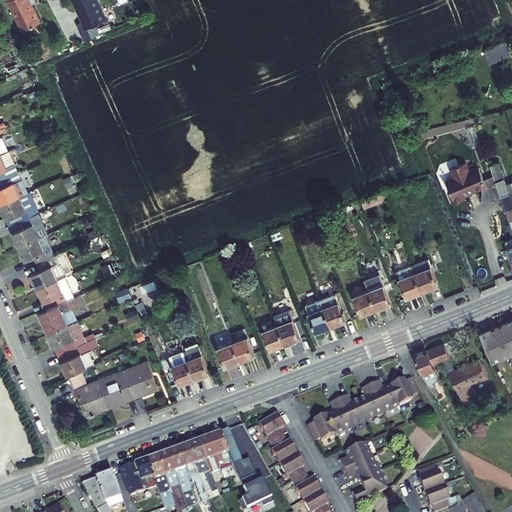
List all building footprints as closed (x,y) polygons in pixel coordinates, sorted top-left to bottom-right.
[(6,0),(8,2),(8,1),(23,31),(41,22),(32,4),(36,2),(34,0),(6,0)] [(96,35),(92,26),(107,19),(98,0),(73,0),(83,21),(78,23),(85,40),(96,35)] [(500,43),(506,57),(511,55),(505,41),(500,43)] [(500,43),(484,51),(490,64),(506,57),(500,43)] [(0,154),(1,154),(8,151),(2,137),(0,137),(0,154)] [(0,179),(18,172),(8,151),(1,154),(0,154),(0,179)] [(486,185),(495,182),(493,176),(484,179),(479,167),(469,171),(466,161),(451,167),(454,176),(446,179),(451,193),(449,194),(452,201),(464,197),(463,194),(480,188),(486,186),(486,185)] [(511,181),(505,184),(498,163),(489,166),(493,176),(495,182),(501,199),(505,210),(511,228),(511,181)] [(18,172),(0,179),(0,204),(0,205),(27,193),(18,172)] [(482,201),(501,199),(495,182),(486,185),(486,186),(480,188),(482,201)] [(361,199),(364,209),(387,202),(384,191),(361,199)] [(14,215),(18,222),(36,214),(27,193),(0,205),(6,219),(14,215)] [(511,228),(505,210),(495,214),(507,248),(506,249),(511,265),(511,228)] [(21,229),(13,233),(19,247),(45,235),(48,234),(38,213),(36,214),(18,222),(21,229)] [(19,247),(25,261),(33,257),(36,264),(48,259),(55,256),(45,235),(19,247)] [(58,280),(48,259),(36,264),(39,271),(31,275),(38,289),(58,280)] [(439,285),(429,259),(411,265),(422,292),(439,285)] [(422,292),(411,265),(397,271),(407,297),(422,292)] [(58,280),(38,289),(47,309),(68,300),(74,297),(65,276),(58,280)] [(369,290),(376,309),(391,303),(384,284),(376,288),(372,277),(365,280),(369,290)] [(354,296),(361,315),(376,309),(369,290),(354,296)] [(346,321),(335,294),(320,299),(331,326),(346,321)] [(331,326),(320,299),(306,305),(316,332),(331,326)] [(47,309),(39,313),(48,334),(77,321),(71,307),(68,300),(47,309)] [(278,325),(285,344),(300,338),(289,310),(275,315),(278,325)] [(511,320),(480,334),(492,362),(511,354),(511,320)] [(77,321),(48,334),(58,355),(95,338),(93,333),(84,337),(77,321)] [(263,331),(271,349),(285,344),(278,325),(263,331)] [(233,342),(240,361),(255,355),(248,337),(233,342)] [(88,351),(99,346),(95,338),(58,355),(67,376),(69,375),(94,364),(88,351)] [(240,361),(233,342),(218,348),(225,367),(240,361)] [(472,385),(488,377),(479,359),(455,371),(448,357),(449,357),(444,344),(428,350),(433,364),(442,360),(463,402),(477,395),(472,385)] [(184,351),(195,378),(210,373),(199,345),(184,351)] [(440,379),(435,369),(433,364),(428,350),(415,355),(422,374),(430,389),(435,386),(434,383),(440,379)] [(195,378),(184,351),(169,357),(180,384),(195,378)] [(135,400),(142,397),(142,395),(159,389),(148,361),(124,370),(135,400)] [(124,370),(98,380),(108,407),(127,400),(128,402),(135,400),(124,370)] [(69,375),(76,397),(78,396),(84,413),(89,415),(101,411),(102,412),(109,409),(108,407),(98,380),(87,384),(81,371),(69,375)] [(321,441),(367,421),(383,413),(413,400),(412,398),(418,395),(411,379),(405,382),(404,380),(383,389),(380,382),(361,390),(365,398),(358,401),(351,404),(348,396),(329,404),(333,412),(312,422),(313,424),(307,427),(314,442),(320,439),(321,441)] [(309,480),(302,468),(304,467),(289,441),(287,442),(280,430),(284,428),(276,414),(258,425),(273,450),(271,451),(286,478),(288,476),(309,511),(329,511),(330,511),(326,506),(328,505),(313,478),(309,480)] [(234,446),(228,430),(198,441),(207,469),(214,466),(215,469),(223,466),(222,464),(230,461),(225,449),(234,446)] [(207,469),(198,441),(187,445),(198,476),(205,474),(213,493),(217,491),(212,482),(209,471),(207,469)] [(355,504),(385,490),(377,473),(364,444),(344,453),(346,458),(338,462),(347,480),(355,476),(362,490),(351,495),(355,504)] [(203,503),(207,501),(198,476),(187,445),(177,449),(188,480),(191,478),(193,483),(195,482),(203,503)] [(188,480),(177,449),(167,453),(179,486),(181,494),(182,494),(188,492),(193,508),(197,506),(188,480)] [(179,486),(167,453),(156,456),(168,490),(171,497),(174,506),(176,511),(183,511),(187,510),(182,494),(181,494),(179,486)] [(168,490),(156,456),(146,460),(156,487),(159,496),(166,494),(171,507),(174,506),(171,497),(168,490)] [(156,487),(146,460),(120,470),(130,496),(156,487)] [(437,511),(450,507),(447,501),(449,500),(438,472),(436,472),(434,466),(418,472),(420,479),(418,479),(429,508),(431,507),(433,511),(437,511)] [(123,503),(111,473),(82,484),(98,511),(109,511),(108,508),(123,503)] [(238,481),(246,497),(238,502),(244,511),(261,502),(263,506),(273,501),(261,478),(256,481),(251,474),(238,481)] [(462,501),(468,511),(484,511),(475,494),(462,501)]
